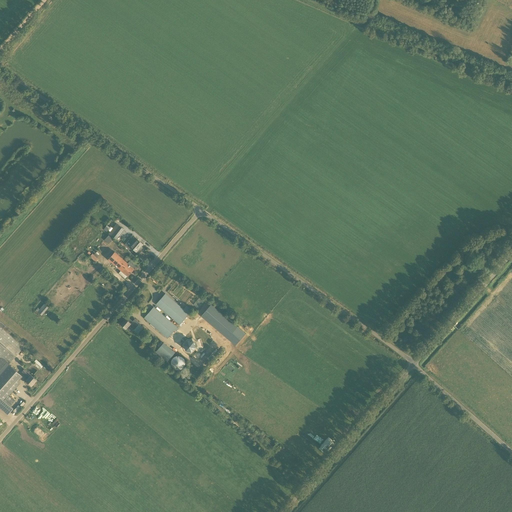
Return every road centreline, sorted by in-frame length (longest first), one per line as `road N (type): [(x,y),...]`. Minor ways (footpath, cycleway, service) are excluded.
road 1 (unclassified): [(0,439),(201,210)]
road 2 (unclassified): [(414,364),(201,210)]
road 3 (unclassified): [(201,210),(0,67)]
road 4 (track): [(286,511),(414,364)]
road 5 (unclassified): [(414,364),(511,255)]
road 6 (unclassified): [(511,449),(414,364)]
